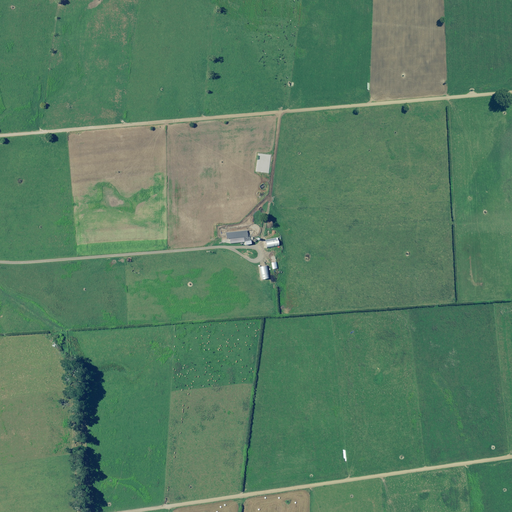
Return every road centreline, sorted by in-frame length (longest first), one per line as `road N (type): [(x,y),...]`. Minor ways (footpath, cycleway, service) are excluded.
road 1 (track): [(511,91),(0,138)]
road 2 (track): [(511,460),(137,511)]
road 3 (track): [(256,246),(0,260)]
road 4 (track): [(256,246),(279,110)]
